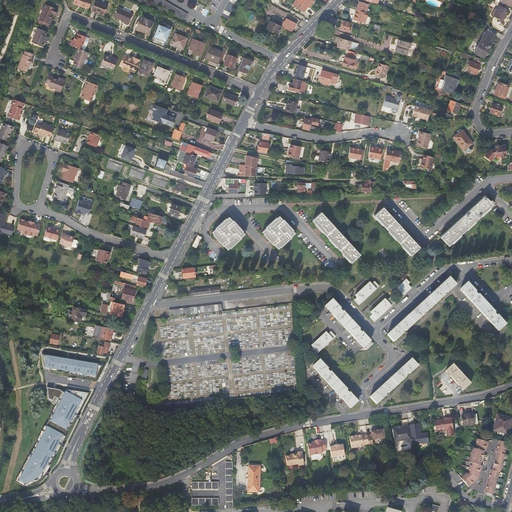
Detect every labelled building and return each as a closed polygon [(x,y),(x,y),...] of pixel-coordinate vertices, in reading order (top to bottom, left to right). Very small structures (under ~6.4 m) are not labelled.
[(77,4),(88,9),(91,0),(73,0),(72,3),(77,5),(77,4)] [(95,0),(91,10),(103,15),(107,5),(95,0)] [(163,0),(153,0),(152,2),(184,20),(188,14),(163,0)] [(237,0),(229,0),(221,16),(227,19),(237,0)] [(297,0),(295,5),(306,11),(309,5),(310,6),(313,0),(297,0)] [(358,1),(356,9),(365,12),(368,4),(358,1)] [(40,20),(51,25),(53,20),(52,20),(54,15),(55,16),(57,10),(46,5),(40,20)] [(508,10),(498,5),(495,9),(494,9),(491,15),(502,21),(506,15),(505,15),(508,10)] [(132,14),(118,7),(113,16),(124,22),(123,23),(127,25),(132,14)] [(365,12),(356,9),(353,19),(364,22),(367,13),(365,12)] [(142,17),(136,31),(148,36),(154,22),(142,17)] [(283,22),(281,26),(282,27),(291,32),(296,23),(287,19),(285,22),(283,22)] [(350,23),(342,20),(339,29),(349,33),(350,28),(349,27),(350,23)] [(278,34),(282,27),(281,26),(270,21),(266,29),(278,34)] [(159,25),(154,37),(165,42),(170,30),(159,25)] [(47,32),(37,28),(31,42),(42,47),(44,43),(46,37),(45,36),(47,32)] [(486,30),(473,52),(483,58),(496,36),(486,30)] [(75,36),(71,46),(78,49),(80,50),(86,37),(77,34),(76,37),(75,36)] [(187,39),(175,34),(171,44),(183,48),(187,39)] [(348,51),(351,41),(340,38),(337,47),(346,50),(348,51)] [(206,44),(194,39),(188,51),(201,56),(206,44)] [(396,46),(394,51),(394,52),(405,55),(408,47),(409,48),(411,43),(397,39),(396,43),(398,44),(397,46),(396,46)] [(204,58),(220,65),(222,61),(224,55),(227,49),(225,48),(223,52),(211,47),(211,46),(209,45),(204,58)] [(86,58),(88,53),(80,50),(78,49),(75,57),(77,58),(73,66),(81,69),(85,58),(86,58)] [(33,59),(23,54),(17,69),(26,72),(28,66),(30,66),(33,59)] [(227,56),(224,55),(222,61),(224,62),(223,65),(232,69),(237,57),(228,54),(227,56)] [(128,57),(124,55),(120,65),(124,66),(136,71),(140,62),(140,60),(133,57),(132,58),(128,56),(128,57)] [(100,65),(113,70),(117,60),(113,58),(112,59),(104,56),(100,65)] [(252,61),(243,57),(238,70),(247,73),(252,61)] [(352,67),(354,61),(355,60),(344,57),(342,66),(352,69),(352,67)] [(476,75),(482,60),(474,57),(472,62),(468,60),(467,64),(469,65),(467,71),(476,75)] [(143,60),(139,71),(148,75),(153,64),(143,60)] [(425,71),(426,65),(419,62),(417,69),(425,71)] [(388,66),(378,63),(375,75),(384,78),(388,66)] [(302,78),(305,67),(298,65),(296,72),(294,71),(292,75),(302,78)] [(170,72),(157,67),(153,76),(166,81),(170,72)] [(337,75),(322,70),(319,81),(323,82),(323,83),(329,85),(329,82),(335,84),(336,80),(337,75)] [(453,95),(459,76),(448,72),(447,71),(440,91),(453,95)] [(53,77),(49,75),(46,82),(50,84),(49,86),(57,89),(56,90),(60,92),(65,80),(61,78),(60,81),(52,78),(53,77)] [(176,75),(171,86),(181,90),(185,79),(176,75)] [(306,83),(294,79),(292,85),(289,84),(288,90),(303,93),(306,83)] [(97,86),(87,81),(82,93),(83,93),(81,97),(91,101),(97,86)] [(193,82),(188,94),(197,98),(201,86),(193,82)] [(498,82),(494,95),(504,99),(509,86),(498,82)] [(222,92),(209,86),(204,96),(218,101),(222,92)] [(237,97),(225,92),(221,101),(234,106),(237,97)] [(395,99),(385,96),(383,103),(382,106),(392,109),(391,111),(396,112),(401,96),(396,94),(395,99)] [(461,104),(450,100),(446,110),(457,114),(461,104)] [(21,114),(25,104),(14,101),(8,118),(19,122),(22,114),(21,114)] [(286,107),(285,111),(296,113),(298,103),(289,101),(288,105),(288,107),(286,107)] [(168,110),(154,104),(152,110),(154,111),(153,114),(152,114),(151,119),(157,121),(159,121),(159,122),(162,123),(172,127),(175,118),(166,114),(168,110)] [(492,104),(489,113),(499,116),(502,107),(492,104)] [(413,106),(411,116),(416,118),(416,116),(422,117),(421,119),(427,120),(429,110),(413,106)] [(211,110),(208,119),(219,123),(222,114),(211,110)] [(353,122),(367,125),(368,116),(354,114),(353,122)] [(304,118),(302,127),(309,129),(310,124),(318,126),(319,119),(310,117),(310,119),(304,118)] [(185,124),(182,122),(178,130),(175,129),(172,137),(179,140),(185,124)] [(12,127),(2,123),(0,129),(0,139),(6,142),(7,138),(8,138),(12,127)] [(46,136),(50,138),(54,128),(42,124),(41,127),(36,125),(33,133),(38,135),(37,136),(42,137),(43,137),(43,135),(46,136)] [(330,126),(331,133),(340,132),(339,125),(330,126)] [(212,141),(216,132),(207,128),(206,132),(202,142),(209,145),(211,140),(212,141)] [(58,141),(61,142),(66,144),(69,135),(58,130),(54,141),(58,142),(58,141)] [(462,130),(453,137),(463,150),(472,144),(462,130)] [(427,149),(430,134),(418,131),(417,136),(418,136),(416,146),(427,149)] [(89,137),(88,140),(86,144),(95,147),(100,136),(89,132),(87,137),(89,137)] [(268,143),(269,134),(263,133),(261,142),(260,141),(258,152),(262,152),(262,154),(264,155),(264,153),(266,153),(267,150),(269,151),(270,143),(268,143)] [(181,150),(193,155),(194,152),(210,158),(212,153),(196,147),(188,144),(182,142),(182,144),(179,150),(181,150)] [(6,154),(8,147),(0,143),(0,161),(1,162),(3,158),(4,154),(6,154)] [(300,147),(289,145),(288,151),(287,157),(298,158),(300,147)] [(505,145),(495,146),(495,149),(490,149),(485,156),(490,160),(491,159),(494,155),(496,155),(500,155),(500,156),(506,156),(505,145)] [(125,146),(120,158),(130,162),(131,157),(133,158),(135,154),(133,153),(134,149),(125,146)] [(380,159),(382,148),(377,147),(377,148),(374,147),(370,146),(368,157),(380,159)] [(359,159),(361,149),(349,147),(347,157),(359,159)] [(192,166),(196,156),(193,155),(181,150),(177,161),(178,161),(184,163),(192,166)] [(329,152),(319,150),(318,156),(314,155),(313,160),(327,163),(329,152)] [(399,151),(397,150),(396,152),(393,152),(386,150),(385,153),(384,160),(399,162),(401,152),(399,151)] [(244,175),(255,175),(256,166),(257,157),(246,155),(245,165),(244,175)] [(431,169),(432,163),(433,157),(424,155),(422,162),(421,167),(431,169)] [(155,166),(164,169),(167,160),(158,157),(155,166)] [(119,172),(123,163),(110,158),(106,167),(119,172)] [(62,163),(59,171),(63,172),(60,179),(71,183),(73,176),(74,176),(77,168),(62,163)] [(285,174),(303,174),(303,168),(298,167),(298,166),(291,166),(291,165),(286,164),(285,174)] [(202,175),(203,170),(197,168),(197,169),(187,165),(183,174),(193,178),(195,172),(202,175)] [(142,180),(146,171),(132,166),(129,176),(142,180)] [(165,189),(168,179),(155,174),(151,184),(165,189)] [(370,193),(370,184),(371,180),(363,179),(363,184),(361,183),(361,192),(365,192),(365,194),(370,194),(370,193)] [(228,183),(228,192),(237,192),(238,180),(233,180),(233,184),(228,183)] [(416,181),(403,180),(403,183),(404,183),(404,186),(411,186),(411,188),(416,189),(416,181)] [(61,201),(64,194),(67,195),(67,197),(69,197),(71,196),(70,194),(69,194),(70,191),(65,189),(67,185),(57,181),(54,189),(55,189),(54,192),(53,192),(51,197),(61,201)] [(126,196),(127,193),(130,185),(122,182),(121,186),(119,185),(115,197),(125,200),(126,196)] [(188,190),(189,186),(186,185),(177,182),(174,189),(183,192),(185,188),(188,190)] [(307,183),(297,183),(297,187),(298,187),(298,191),(305,191),(305,188),(315,188),(315,183),(310,182),(310,186),(307,186),(307,183)] [(254,183),(254,194),(265,194),(265,183),(254,183)] [(440,236),(448,245),(493,204),(492,203),(493,202),(491,199),(490,201),(485,195),(440,236)] [(130,204),(141,207),(143,201),(132,197),(130,204)] [(75,212),(89,215),(93,202),(79,199),(75,212)] [(181,207),(172,203),(168,212),(178,216),(181,207)] [(383,207),(374,215),(411,255),(420,247),(383,207)] [(321,212),(312,220),(351,262),(360,254),(321,212)] [(2,225),(5,215),(0,213),(0,232),(3,233),(4,233),(3,233),(10,235),(12,227),(5,226),(5,228),(0,226),(1,224),(2,225)] [(166,223),(167,219),(159,216),(149,213),(147,221),(155,223),(160,225),(161,221),(166,223)] [(153,228),(155,223),(147,221),(132,216),(130,220),(140,224),(139,227),(145,229),(151,231),(152,227),(153,228)] [(229,216),(212,232),(227,249),(245,233),(229,216)] [(279,216),(262,231),(278,248),(295,233),(279,216)] [(33,235),(36,236),(40,223),(28,220),(27,221),(18,219),(15,229),(21,231),(22,231),(22,234),(32,236),(33,235)] [(46,225),(43,235),(57,239),(59,229),(55,228),(52,227),(46,225)] [(139,227),(131,225),(128,234),(142,239),(142,236),(145,229),(139,227)] [(149,238),(152,232),(151,231),(145,229),(142,236),(149,238)] [(65,234),(62,233),(59,244),(71,247),(74,248),(75,247),(77,243),(76,241),(73,241),(73,238),(68,236),(65,235),(65,234)] [(193,245),(196,247),(202,238),(199,236),(193,245)] [(108,260),(109,256),(110,252),(99,249),(96,261),(106,264),(107,260),(108,260)] [(146,264),(148,264),(150,265),(151,261),(138,257),(135,260),(138,263),(135,271),(145,274),(146,268),(145,268),(146,264)] [(195,276),(194,267),(182,268),(183,277),(186,277),(186,280),(193,279),(193,276),(195,276)] [(138,277),(138,275),(123,271),(121,271),(119,276),(123,277),(131,279),(131,278),(136,279),(135,284),(143,287),(145,279),(138,277)] [(449,277),(387,334),(393,342),(402,333),(401,332),(404,330),(405,330),(423,314),(422,313),(425,311),(426,311),(444,295),(443,294),(446,292),(446,293),(456,284),(449,277)] [(406,278),(397,286),(403,294),(411,287),(407,284),(409,282),(406,278)] [(132,301),(137,286),(113,280),(112,282),(125,285),(121,299),(132,301)] [(369,280),(355,294),(357,297),(354,299),(358,304),(379,286),(374,280),(372,283),(369,280)] [(467,282),(460,289),(498,331),(505,324),(497,315),(496,316),(494,313),(494,312),(478,295),(477,296),(475,292),(475,291),(467,282)] [(194,294),(194,295),(220,292),(219,286),(190,290),(190,294),(194,294)] [(102,290),(100,299),(109,301),(112,301),(114,302),(115,297),(110,296),(111,292),(102,290)] [(370,311),(377,319),(394,302),(390,297),(387,300),(385,298),(370,311)] [(340,308),(332,299),(325,306),(363,347),(365,346),(368,349),(373,344),(362,332),(361,333),(358,330),(359,329),(343,311),(342,312),(339,309),(340,308)] [(122,317),(124,304),(114,302),(112,301),(112,306),(109,305),(102,303),(100,312),(122,317)] [(169,309),(169,316),(222,310),(221,303),(169,309)] [(73,307),(70,320),(80,322),(82,313),(84,313),(85,309),(73,307)] [(111,340),(113,328),(96,325),(94,336),(111,340)] [(326,331),(311,345),(313,347),(310,350),(315,355),(335,336),(331,331),(328,334),(326,331)] [(52,333),(50,343),(57,345),(59,335),(52,333)] [(99,345),(97,353),(102,354),(102,352),(107,354),(110,342),(105,342),(104,346),(102,346),(99,345)] [(96,375),(98,364),(42,354),(43,366),(96,375)] [(411,358),(370,397),(376,404),(385,395),(384,395),(387,392),(388,393),(406,376),(405,376),(408,373),(409,374),(417,365),(411,358)] [(328,369),(319,359),(312,366),(351,408),(358,401),(350,392),(349,393),(346,390),(347,389),(330,372),(329,373),(327,370),(328,369)] [(96,375),(43,366),(44,369),(95,378),(102,365),(98,364),(96,375)] [(470,383),(452,364),(445,370),(463,390),(470,383)] [(18,481),(26,484),(28,484),(37,479),(44,472),(49,464),(48,463),(54,451),(55,452),(64,435),(63,435),(69,423),(71,424),(86,394),(65,390),(65,392),(58,389),(47,387),(48,398),(53,399),(54,397),(59,400),(57,405),(52,414),(53,414),(47,426),(46,425),(37,442),(38,443),(32,455),(31,454),(18,477),(20,478),(18,481)] [(473,413),(462,415),(463,425),(474,423),(478,422),(476,413),(473,414),(473,413)] [(509,434),(511,421),(511,418),(497,414),(492,430),(509,434)] [(448,436),(454,435),(451,418),(446,418),(446,419),(435,421),(437,431),(447,430),(448,436)] [(419,424),(409,425),(409,427),(411,440),(412,445),(429,442),(428,433),(421,434),(419,435),(419,433),(421,432),(419,424)] [(411,440),(409,427),(401,428),(398,428),(393,429),(395,442),(411,440)] [(384,430),(371,431),(371,435),(367,435),(369,444),(369,447),(373,446),(372,440),(385,439),(384,430)] [(362,435),(350,437),(352,448),(364,446),(364,445),(369,444),(367,435),(362,436),(362,435)] [(315,442),(308,443),(309,455),(323,453),(322,450),(326,450),(325,440),(321,440),(320,439),(315,440),(315,442)] [(465,479),(464,481),(468,486),(473,482),(474,483),(478,479),(479,476),(478,475),(479,470),(481,471),(481,469),(480,468),(481,466),(479,465),(481,459),(483,460),(484,460),(485,455),(484,455),(482,455),(483,452),(484,453),(485,450),(486,450),(488,446),(486,446),(487,443),(487,441),(486,440),(485,442),(477,440),(476,443),(478,444),(477,448),(475,448),(474,453),(473,457),(471,456),(470,460),(472,460),(471,463),(473,464),(472,467),(470,466),(469,471),(471,472),(470,474),(469,476),(467,474),(464,477),(465,479)] [(493,471),(492,470),(491,474),(489,473),(488,480),(489,480),(488,485),(486,485),(485,491),(486,491),(486,494),(491,496),(492,493),(494,494),(495,487),(493,487),(495,481),(497,482),(498,476),(496,475),(497,472),(499,472),(499,470),(501,470),(503,464),(501,464),(503,458),(504,459),(505,455),(504,455),(505,451),(503,451),(504,446),(506,446),(507,443),(498,440),(497,445),(499,445),(498,450),(496,449),(495,453),(497,453),(496,457),(497,457),(496,462),(494,462),(493,468),(494,468),(493,471)] [(334,446),(330,447),(332,457),(345,455),(343,445),(339,445),(334,445),(334,446)] [(289,456),(286,456),(287,466),(299,464),(299,466),(304,465),(303,454),(301,454),(301,452),(296,452),(296,453),(293,454),(293,455),(289,456)] [(259,466),(248,466),(248,474),(246,474),(246,479),(259,479),(259,466)] [(258,492),(259,479),(246,479),(246,483),(247,483),(247,492),(258,492)]
